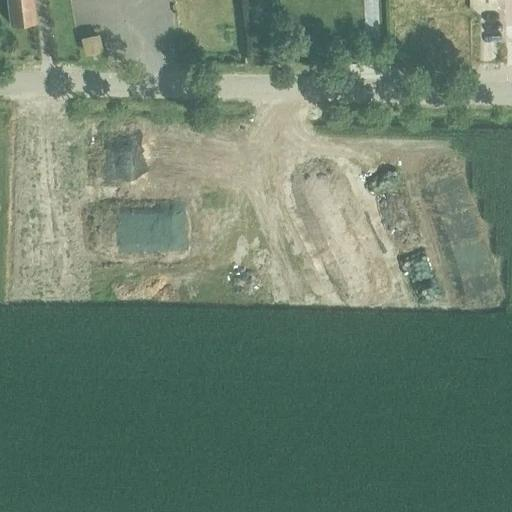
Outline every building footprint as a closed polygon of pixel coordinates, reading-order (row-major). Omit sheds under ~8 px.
[(6,0),(9,24),(36,21),(33,0),(6,0)] [(385,25),(382,5),(369,7),(371,27),(385,25)] [(96,36),(83,39),(86,53),(99,50),(96,36)] [(115,183),(227,185),(227,153),(115,151),(115,183)] [(417,210),(385,224),(397,254),(401,252),(424,307),(454,295),(432,242),(414,249),(411,242),(427,235),(417,210)] [(231,250),(241,265),(256,255),(245,240),(231,250)] [(64,274),(65,243),(35,243),(34,274),(64,274)]
